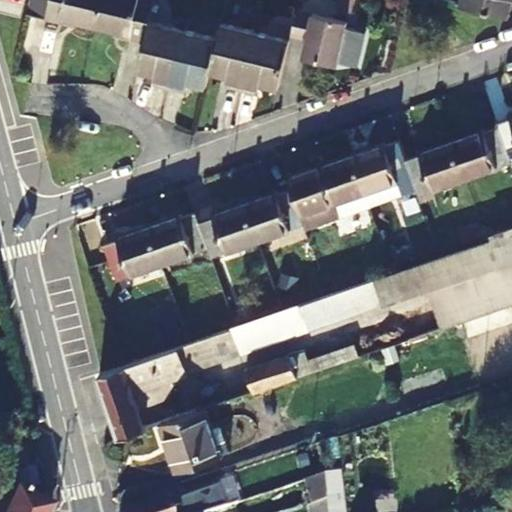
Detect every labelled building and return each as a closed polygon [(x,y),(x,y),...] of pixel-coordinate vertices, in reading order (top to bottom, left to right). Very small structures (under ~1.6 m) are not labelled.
[(27,0),(24,15),(67,25),(69,19),(94,25),(100,0),(27,0)] [(100,0),(94,25),(122,32),(122,36),(143,41),(147,21),(152,0),(100,0)] [(340,0),(339,8),(352,12),(355,0),(340,0)] [(449,0),(449,1),(496,13),(499,0),(449,0)] [(342,15),(294,3),(287,33),(304,37),(300,54),(330,62),(342,15)] [(143,41),(136,68),(153,73),(151,83),(165,87),(180,29),(147,21),(143,41)] [(213,37),(205,70),(223,75),(221,84),(237,88),(251,29),(217,21),(213,37)] [(180,29),(165,87),(181,91),(184,80),(202,85),(205,70),(213,37),(180,29)] [(251,29),(237,88),(254,93),(257,83),(274,87),(286,37),(251,29)] [(507,105),(492,110),(496,124),(504,146),(511,143),(511,99),(506,102),(507,105)] [(481,125),(450,136),(464,174),(508,159),(504,146),(496,124),(482,129),(481,125)] [(450,136),(406,155),(412,173),(418,190),(464,174),(450,136)] [(387,139),(354,150),(367,188),(412,173),(406,155),(400,137),(388,141),(387,139)] [(354,150),(289,173),(293,186),(305,221),(306,225),(326,219),(321,204),(367,188),(354,150)] [(278,187),(247,198),(260,237),(305,221),(293,186),(279,191),(278,187)] [(213,202),(199,207),(210,242),(214,252),(260,237),(247,198),(215,208),(213,202)] [(184,211),(153,219),(166,257),(210,242),(199,207),(184,211)] [(166,257),(153,219),(122,229),(123,233),(108,238),(120,273),(166,257)] [(262,329),(282,323),(278,310),(257,317),(262,329)] [(116,416),(142,408),(136,388),(207,363),(198,338),(103,371),(116,416)] [(256,388),(299,373),(291,349),(247,364),(256,388)] [(225,453),(210,406),(165,422),(179,467),(225,453)] [(148,425),(142,408),(116,416),(122,434),(148,425)] [(344,511),(341,474),(322,475),(325,499),(326,511),(344,511)] [(312,478),(316,502),(325,499),(322,475),(318,477),(312,478)] [(219,487),(199,493),(206,511),(225,505),(219,487)] [(204,511),(206,511),(199,493),(199,492),(139,511),(204,511)] [(51,511),(52,510),(16,493),(6,511),(51,511)] [(248,511),(244,499),(225,505),(206,511),(204,511),(248,511)] [(504,511),(503,503),(485,508),(485,511),(504,511)]
